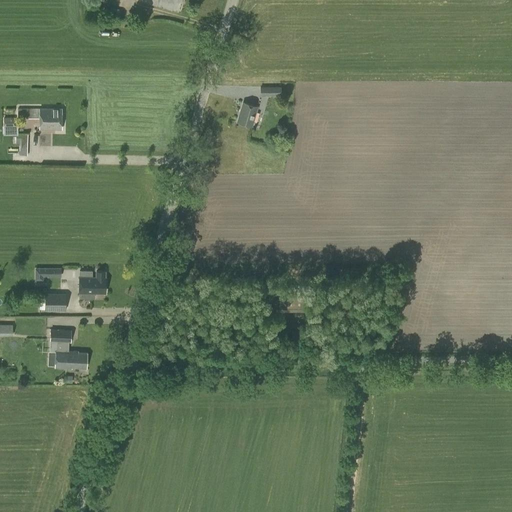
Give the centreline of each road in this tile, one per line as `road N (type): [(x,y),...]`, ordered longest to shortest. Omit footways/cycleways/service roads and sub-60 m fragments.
road 1 (tertiary): [(123,362),(233,0)]
road 2 (unclassified): [(123,362),(362,360)]
road 3 (tertiary): [(76,511),(123,362)]
road 4 (unclassified): [(349,511),(362,360)]
road 5 (unclassified): [(362,360),(511,359)]
